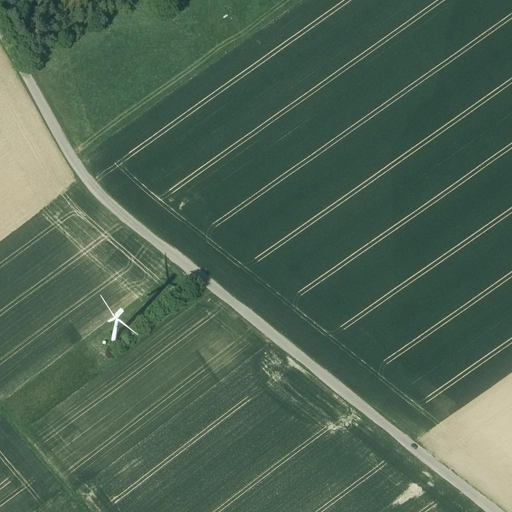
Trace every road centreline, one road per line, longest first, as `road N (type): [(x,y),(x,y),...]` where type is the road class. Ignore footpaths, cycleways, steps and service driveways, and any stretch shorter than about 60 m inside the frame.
road 1 (unclassified): [(496,511),(97,193),(0,23)]
road 2 (track): [(86,511),(0,409)]
